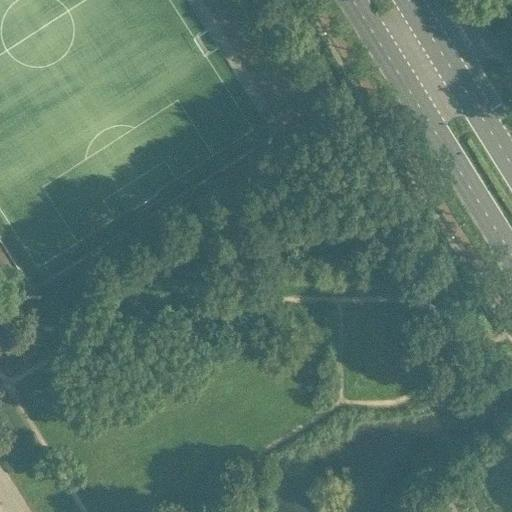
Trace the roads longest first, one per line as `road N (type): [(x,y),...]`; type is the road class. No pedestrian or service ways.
road 1 (primary): [(349,0),(511,258)]
road 2 (primary): [(511,167),(406,0)]
